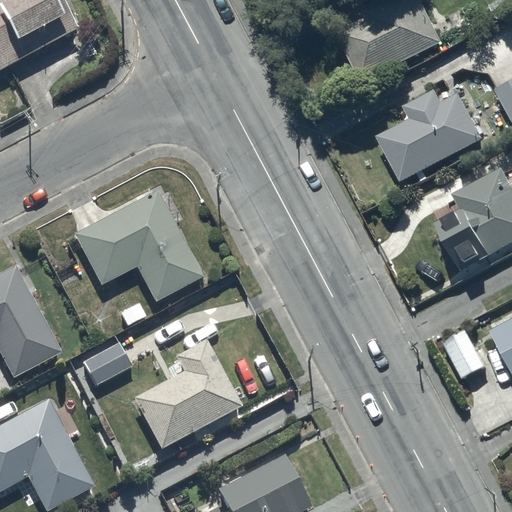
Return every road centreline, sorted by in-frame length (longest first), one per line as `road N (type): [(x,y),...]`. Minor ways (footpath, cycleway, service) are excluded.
road 1 (secondary): [(444,511),(209,76)]
road 2 (residential): [(0,187),(209,76)]
